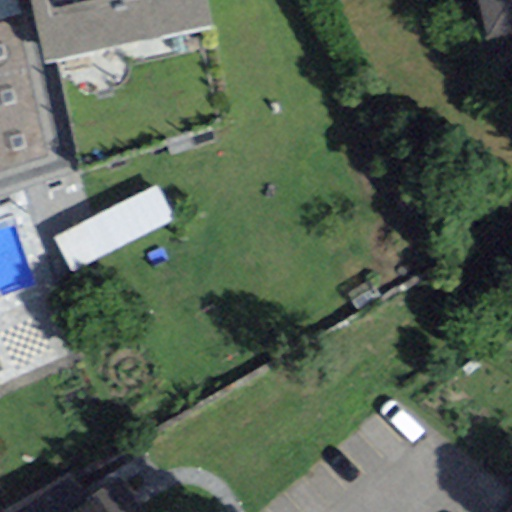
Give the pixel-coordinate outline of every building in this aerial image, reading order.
[(0,0),(0,23),(21,17),(16,0),(0,0)] [(206,0),(30,0),(43,61),(212,26),(206,0)] [(511,0),(461,0),(462,0),(463,0),(476,0),(491,62),(511,57),(511,0)] [(0,23),(0,193),(68,172),(26,16),(21,17),(0,23)] [(174,219),(156,183),(53,235),(71,272),(174,219)] [(92,493),(96,498),(104,511),(143,511),(119,477),(92,493)] [(73,511),(104,511),(96,498),(73,511)]
